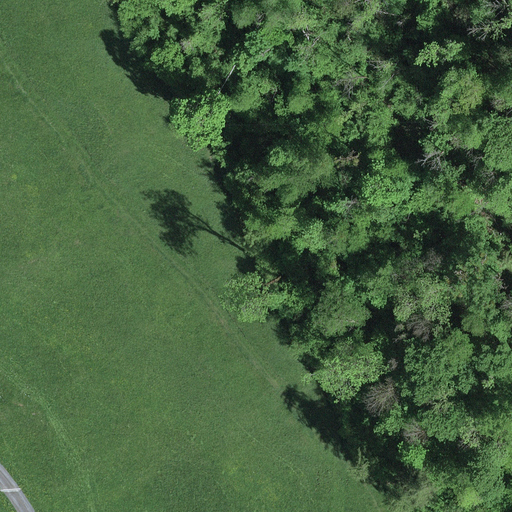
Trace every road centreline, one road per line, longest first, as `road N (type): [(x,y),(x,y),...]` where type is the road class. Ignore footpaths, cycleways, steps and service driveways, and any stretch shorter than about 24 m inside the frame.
road 1 (track): [(0,50),(35,103),(200,287),(369,511)]
road 2 (track): [(116,0),(283,337),(399,511)]
